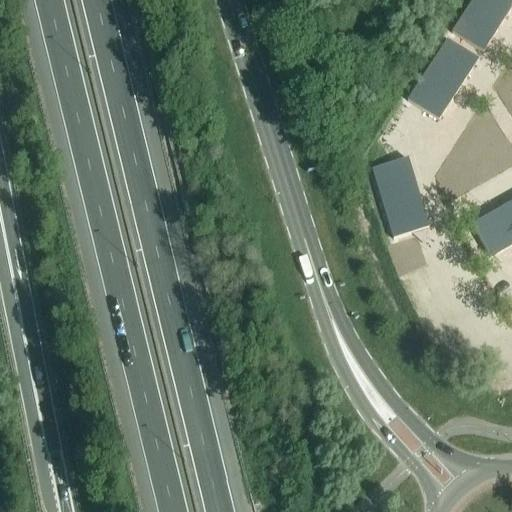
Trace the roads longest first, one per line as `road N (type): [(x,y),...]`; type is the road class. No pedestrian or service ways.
road 1 (motorway): [(47,0),(172,511)]
road 2 (motorway): [(218,511),(95,0)]
road 3 (unknown): [(511,308),(469,330),(462,325),(390,173),(397,140),(482,0)]
road 4 (secondary): [(330,320),(229,0)]
road 5 (motorway): [(0,182),(64,511)]
road 6 (secondary): [(330,320),(330,348),(344,382),(423,478),(438,511)]
road 7 (secondary): [(475,478),(378,387),(330,320)]
